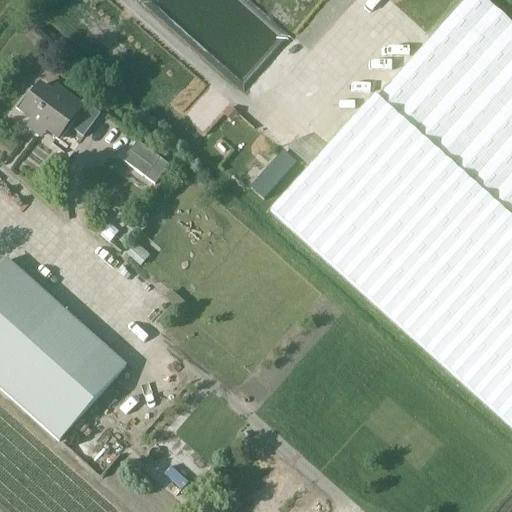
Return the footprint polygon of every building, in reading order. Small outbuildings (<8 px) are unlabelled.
[(511,25),(484,0),(465,0),(403,69),(393,61),(374,83),(383,91),(377,98),(374,96),(270,212),(511,429),(511,25)] [(29,128),(42,138),(45,133),(59,143),(70,128),(83,138),(99,115),(82,102),(79,105),(56,88),(51,94),(40,86),(20,112),(33,121),(29,128)] [(308,129),(290,145),(307,163),(325,146),(308,129)] [(136,144),(125,158),(149,177),(160,164),(136,144)] [(0,387),(64,444),(129,370),(8,262),(0,271),(0,387)]
